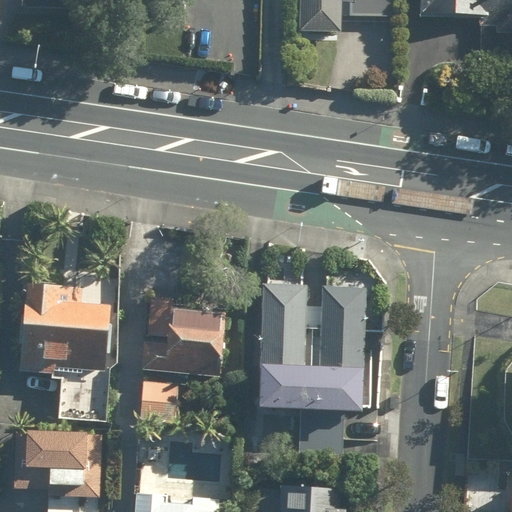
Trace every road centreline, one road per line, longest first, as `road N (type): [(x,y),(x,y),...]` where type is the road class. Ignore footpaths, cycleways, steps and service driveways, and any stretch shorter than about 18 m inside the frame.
road 1 (primary): [(443,184),(0,118)]
road 2 (residential): [(443,184),(417,511)]
